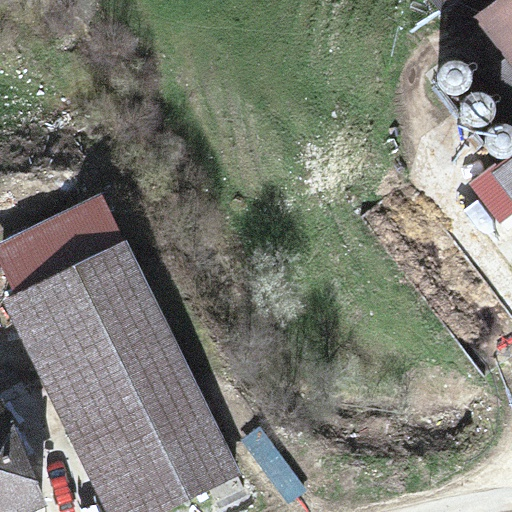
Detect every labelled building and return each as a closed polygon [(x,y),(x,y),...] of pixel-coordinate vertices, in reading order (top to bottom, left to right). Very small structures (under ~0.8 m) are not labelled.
[(456,0),(432,0),(441,11),(456,0)] [(511,0),(488,0),(468,15),(500,57),(475,76),(511,123),(511,157),(474,186),(502,223),(511,215),(511,0)] [(470,80),(470,74),(468,68),(464,64),(459,61),(454,60),(449,60),(444,62),(440,66),(437,71),(436,76),(436,82),(439,87),(443,91),(448,94),(454,95),(460,93),(465,90),(469,85),(470,80)] [(496,111),(496,105),(494,100),(490,95),(485,93),(480,92),(474,92),(469,94),(465,98),(462,102),(461,108),(462,113),(464,119),(468,123),(474,126),(480,126),(485,125),(491,122),(494,117),(496,111)] [(511,127),(509,126),(504,125),(498,125),(493,127),(489,131),(486,135),(485,141),(485,147),(488,152),(492,156),(498,159),(504,160),(509,158),(511,156),(511,127)] [(156,511),(237,473),(101,192),(0,240),(0,266),(14,294),(2,300),(105,511),(156,511)] [(0,401),(0,511),(32,511),(45,507),(0,401)]
